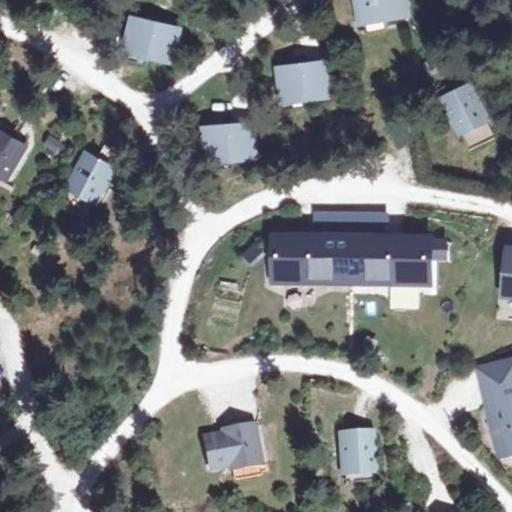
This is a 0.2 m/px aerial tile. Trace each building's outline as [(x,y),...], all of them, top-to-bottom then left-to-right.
[(363,0),(367,21),(410,13),(407,0),(363,0)] [(133,21),(128,48),(175,61),(182,37),(133,21)] [(283,74),(289,103),(332,94),(326,65),(283,74)] [(446,95),(464,128),(484,117),(466,84),(446,95)] [(211,130),(217,162),(259,157),(254,124),(211,130)] [(5,133),(0,138),(0,176),(1,178),(25,147),(5,133)] [(95,164),(79,198),(98,208),(115,173),(95,164)] [(432,252),(277,246),(275,290),(431,296),(432,252)] [(511,359),(485,366),(501,430),(494,432),(499,453),(511,449),(511,359)] [(235,470),(236,474),(258,472),(255,435),(233,437),(233,441),(210,442),(212,471),(235,470)] [(350,438),(351,481),(372,481),(372,439),(350,438)]
